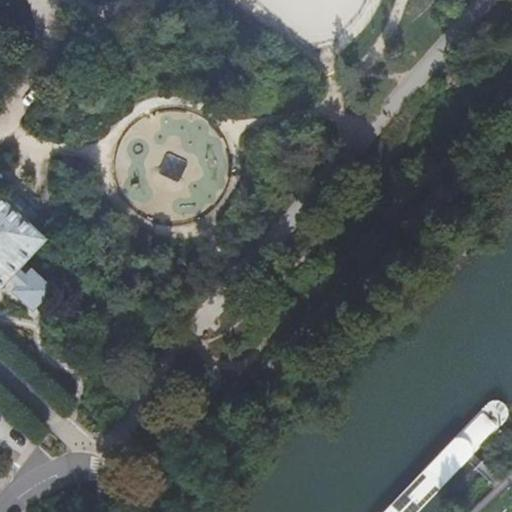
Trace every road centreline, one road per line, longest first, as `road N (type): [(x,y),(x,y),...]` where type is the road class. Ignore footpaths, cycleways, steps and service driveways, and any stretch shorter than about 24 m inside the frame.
road 1 (track): [(487,0),(226,294)]
road 2 (track): [(184,345),(133,413),(103,474),(101,511)]
road 3 (track): [(53,3),(48,49),(0,123)]
road 4 (track): [(88,468),(78,443),(0,371)]
